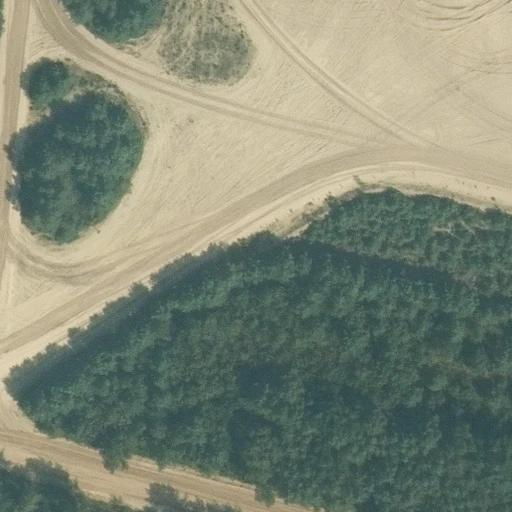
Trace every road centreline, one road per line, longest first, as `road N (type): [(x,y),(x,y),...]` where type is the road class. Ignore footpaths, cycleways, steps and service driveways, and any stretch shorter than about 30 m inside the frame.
road 1 (track): [(243,511),(0,450)]
road 2 (track): [(0,236),(21,0)]
